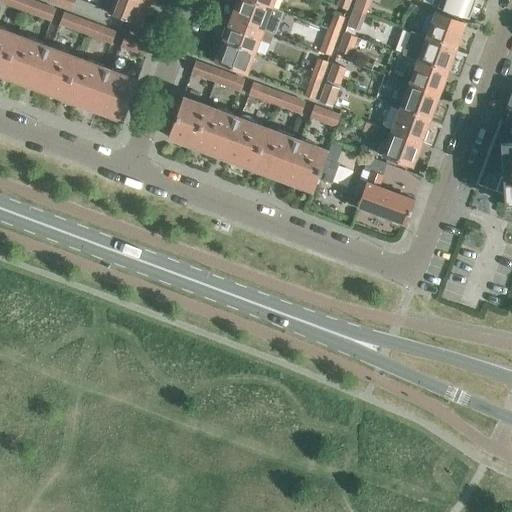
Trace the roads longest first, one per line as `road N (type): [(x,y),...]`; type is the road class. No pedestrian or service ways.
road 1 (secondary): [(223,290),(511,419)]
road 2 (secondary): [(511,378),(223,290)]
road 3 (residential): [(410,266),(390,266),(133,172)]
road 4 (residential): [(410,266),(511,7)]
road 5 (secondary): [(223,290),(0,204)]
road 6 (residential): [(133,172),(199,0)]
road 7 (residential): [(133,172),(0,122)]
